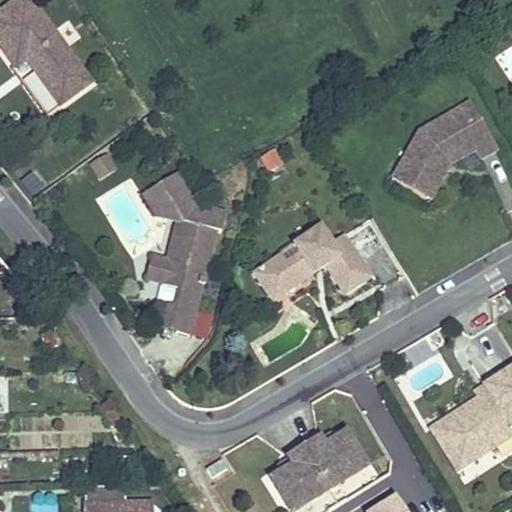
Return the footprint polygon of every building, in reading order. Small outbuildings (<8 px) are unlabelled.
[(92,81),(28,0),(14,0),(0,11),(0,46),(16,67),(24,60),(59,106),(92,81)] [(59,106),(24,60),(16,67),(12,70),(48,115),(59,106)] [(485,143),(457,98),(406,130),(384,168),(419,187),(432,164),(430,161),(437,157),(439,160),(464,144),(469,153),(485,143)] [(106,154),(88,164),(98,182),(116,172),(106,154)] [(419,187),(384,168),(381,175),(419,195),(439,160),(437,157),(430,161),(432,164),(419,187)] [(29,198),(43,190),(35,174),(20,182),(29,198)] [(179,340),(203,234),(209,235),(214,216),(183,209),(163,178),(130,199),(143,220),(165,225),(157,265),(147,276),(151,290),(169,293),(165,311),(171,312),(166,337),(179,340)] [(320,239),(308,220),(240,262),(256,289),(310,255),(315,262),(332,290),(360,274),(333,231),(320,239)] [(310,255),(256,289),(261,296),(315,262),(310,255)] [(151,334),(166,337),(171,312),(165,311),(156,309),(151,334)] [(194,339),(207,343),(213,317),(200,314),(194,339)] [(470,456),(511,429),(511,361),(478,383),(484,392),(474,399),(445,416),(470,456)] [(484,392),(478,383),(468,390),(474,399),(484,392)] [(103,414),(110,428),(120,426),(114,413),(110,413),(103,414)] [(470,456),(445,416),(427,428),(452,467),(470,456)] [(286,511),(289,511),(359,469),(337,433),(316,446),(311,438),(282,456),(287,465),(266,479),(286,511)] [(205,470),(211,480),(227,471),(221,461),(205,470)] [(427,475),(397,486),(406,511),(412,511),(437,503),(427,475)] [(83,489),(83,511),(148,511),(149,506),(124,507),(124,489),(83,489)]
